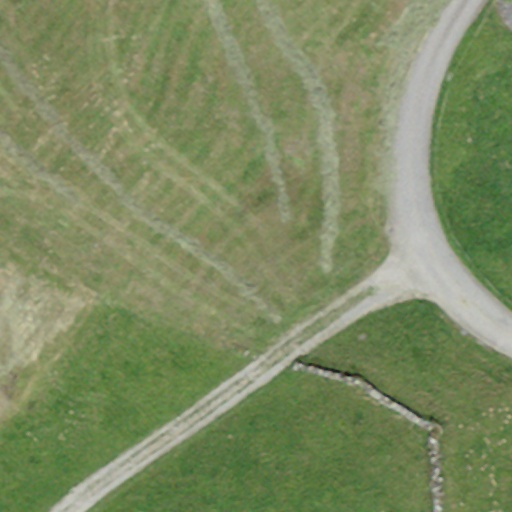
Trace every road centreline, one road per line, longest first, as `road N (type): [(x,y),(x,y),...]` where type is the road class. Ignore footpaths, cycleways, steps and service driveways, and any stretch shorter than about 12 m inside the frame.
road 1 (track): [(65,511),(417,264)]
road 2 (unclassified): [(511,336),(417,264),(408,139),(472,0)]
